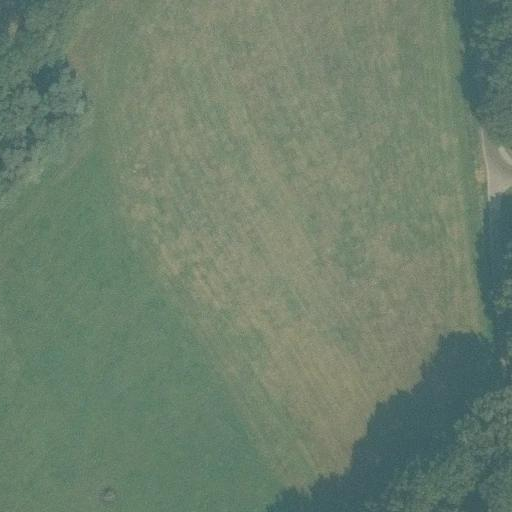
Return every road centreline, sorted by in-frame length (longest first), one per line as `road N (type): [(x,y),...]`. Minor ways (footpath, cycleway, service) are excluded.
road 1 (track): [(492,175),(511,427)]
road 2 (unclassified): [(492,175),(477,0)]
